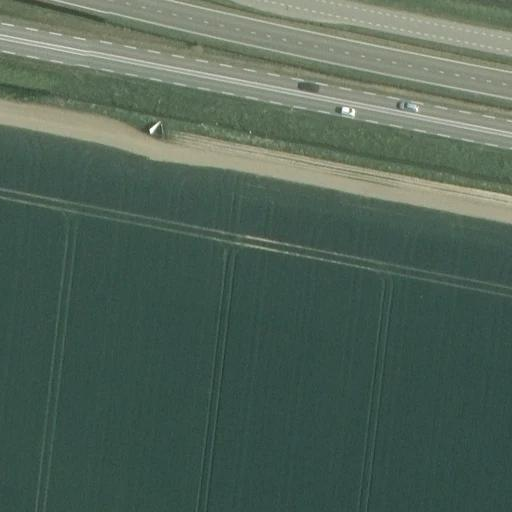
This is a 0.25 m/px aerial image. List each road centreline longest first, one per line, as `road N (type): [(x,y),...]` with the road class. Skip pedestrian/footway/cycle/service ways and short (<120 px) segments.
road 1 (primary): [(511,138),(0,39)]
road 2 (track): [(511,205),(176,139)]
road 3 (unclassified): [(511,46),(286,0)]
